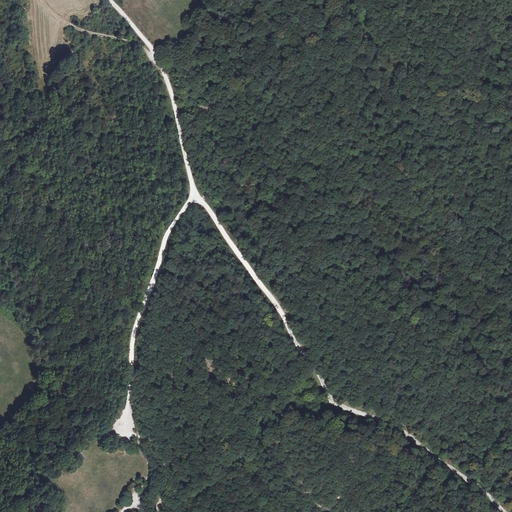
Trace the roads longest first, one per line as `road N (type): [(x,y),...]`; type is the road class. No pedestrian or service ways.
road 1 (track): [(196,194),(331,400),(393,423),(504,511)]
road 2 (track): [(196,194),(166,234),(132,337),(136,403),(162,467),(160,501)]
road 3 (track): [(109,0),(161,62),(196,194)]
road 4 (track): [(331,400),(279,406),(213,482),(160,501)]
road 5 (track): [(161,62),(120,38),(65,22),(41,0)]
